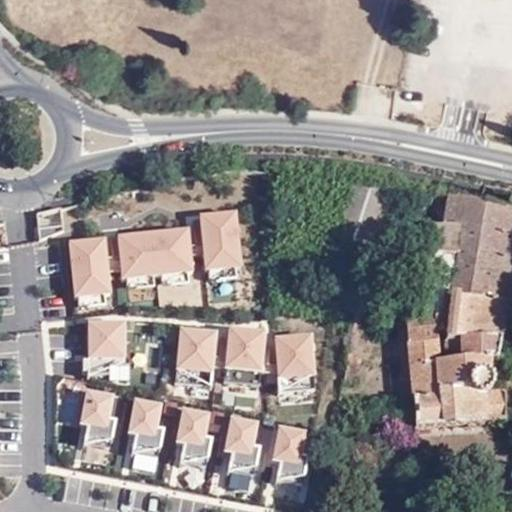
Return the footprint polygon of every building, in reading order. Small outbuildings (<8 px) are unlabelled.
[(409,320),(412,403),(413,423),(413,427),(478,427),(478,420),(500,420),(500,398),(482,397),(482,390),(486,388),(489,384),(490,379),(488,375),(485,373),(486,363),(495,363),(511,272),(511,207),(475,198),(348,181),(331,240),(384,245),(395,204),(432,210),(430,220),(424,220),(423,319),(409,320)] [(198,228),(116,234),(120,284),(241,274),(236,211),(197,215),(198,228)] [(102,246),(72,248),(73,274),(81,273),(82,293),(105,291),(102,246)] [(347,322),(342,356),(356,357),(362,358),(374,287),(354,284),(347,322)] [(86,374),(109,372),(109,364),(128,362),(125,319),(82,322),(86,374)] [(259,395),(263,326),(226,324),(222,393),(259,395)] [(212,392),(212,325),(172,325),(173,392),(212,392)] [(311,334),(273,336),(277,390),(314,388),(311,334)] [(356,357),(342,356),(339,381),(352,382),(356,357)] [(87,388),(82,464),(159,470),(164,399),(126,396),(126,391),(87,388)] [(161,421),(174,422),(176,403),(163,401),(161,421)] [(356,423),(413,423),(412,403),(354,403),(356,423)] [(227,469),(250,474),(261,422),(204,410),(200,433),(181,429),(175,459),(227,470),(227,469)] [(282,423),(273,496),(299,499),(307,426),(282,423)]
